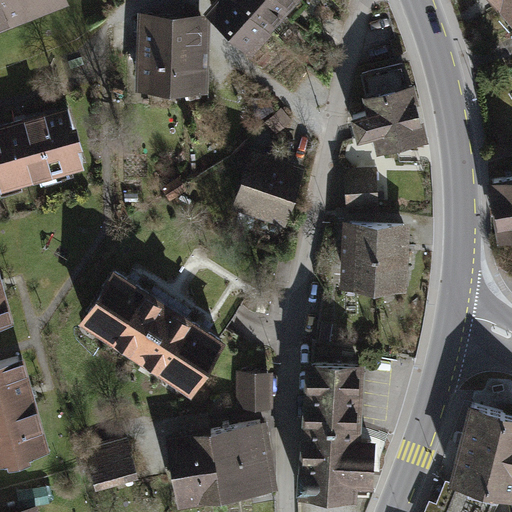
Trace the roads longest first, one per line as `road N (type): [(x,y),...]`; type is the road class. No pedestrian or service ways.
road 1 (residential): [(364,0),(296,339),(291,511)]
road 2 (tertiary): [(454,316),(461,227),(454,134),(416,0)]
road 3 (tertiary): [(392,511),(454,316)]
